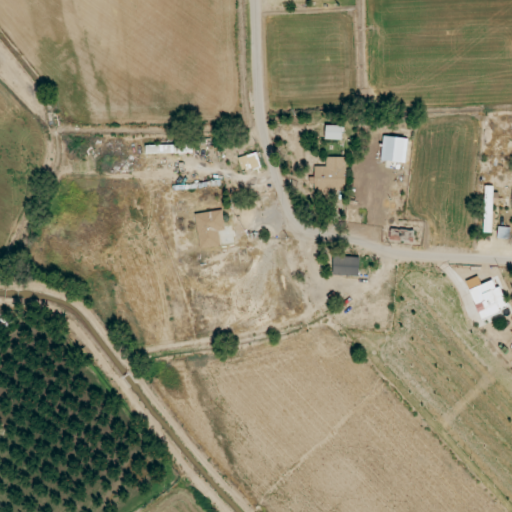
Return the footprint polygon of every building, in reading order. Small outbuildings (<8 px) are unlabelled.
[(342,126),(326,125),(326,139),(342,140),(342,126)] [(405,163),(409,139),(384,136),(381,160),(405,163)] [(146,154),(193,153),(193,144),(146,145),(146,154)] [(239,158),(243,173),(261,167),(257,152),(239,158)] [(345,157),(326,157),(326,166),(314,166),(315,190),(346,190),(345,157)] [(492,233),(494,186),(485,186),(484,232),(492,233)] [(195,214),(200,249),(220,246),(218,231),(225,230),(222,210),(195,214)] [(360,257),(333,256),(333,276),(359,276),(360,257)] [(506,310),(497,280),(471,288),(479,318),(506,310)]
